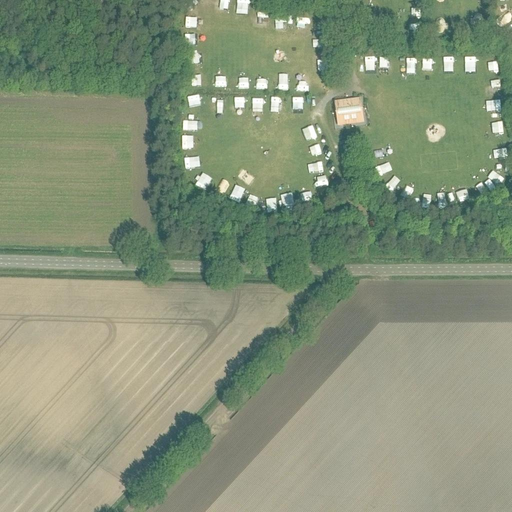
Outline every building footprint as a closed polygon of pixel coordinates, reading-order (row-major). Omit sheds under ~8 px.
[(240,0),(238,11),(250,13),(252,2),(240,0)] [(367,27),(364,8),(359,9),(362,28),(367,27)] [(509,8),(499,9),(500,20),(510,19),(509,8)] [(303,21),(303,28),(308,28),(308,16),(299,16),(299,21),(303,21)] [(373,69),(373,59),(363,59),(363,69),(373,69)] [(415,74),(415,60),(404,60),(404,74),(415,74)] [(429,71),(437,70),(437,60),(429,60),(429,71)] [(298,94),(311,94),(311,82),(298,82),(298,94)] [(293,98),(293,114),(305,114),(306,99),(293,98)] [(360,100),(334,104),(338,129),(364,124),(360,100)] [(201,151),(201,137),(184,138),(184,152),(201,151)] [(240,177),(251,186),(256,180),(246,171),(240,177)] [(201,178),(196,187),(207,193),(212,184),(201,178)]
